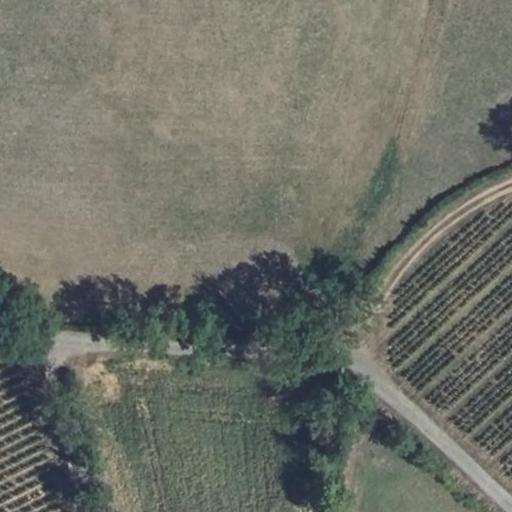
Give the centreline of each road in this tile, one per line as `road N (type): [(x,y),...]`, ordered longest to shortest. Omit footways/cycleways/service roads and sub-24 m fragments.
road 1 (unclassified): [(348,358),(116,350),(0,333)]
road 2 (track): [(348,358),(394,274),(444,222),(511,183)]
road 3 (unclassified): [(348,358),(511,502)]
road 4 (track): [(89,511),(40,339)]
